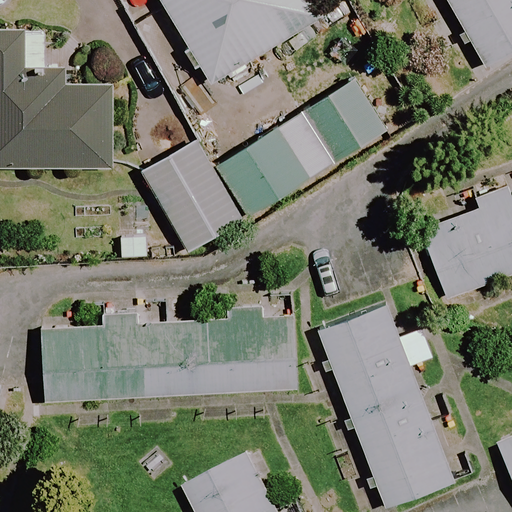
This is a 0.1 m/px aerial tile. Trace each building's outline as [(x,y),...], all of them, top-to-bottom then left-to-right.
[(324,17),(313,0),(159,0),(211,85),(324,17)] [(511,53),(511,0),(448,0),(487,68),(511,53)] [(0,168),(112,168),(112,85),(47,86),(47,33),(0,33),(0,168)] [(386,132),(354,81),(215,167),(198,140),(143,175),(191,253),(386,132)] [(511,169),(501,174),(509,196),(421,230),(447,300),(511,275),(511,169)] [(151,202),(129,201),(128,235),(117,234),(117,258),(149,259),(151,202)] [(398,337),(386,305),(320,330),(386,508),(456,482),(413,366),(431,359),(419,329),(398,337)] [(298,388),(293,317),(145,325),(144,318),(100,321),(101,329),(42,332),(46,403),(298,388)] [(511,442),(501,447),(511,473),(511,442)] [(276,511),(250,457),(184,489),(194,511),(276,511)]
